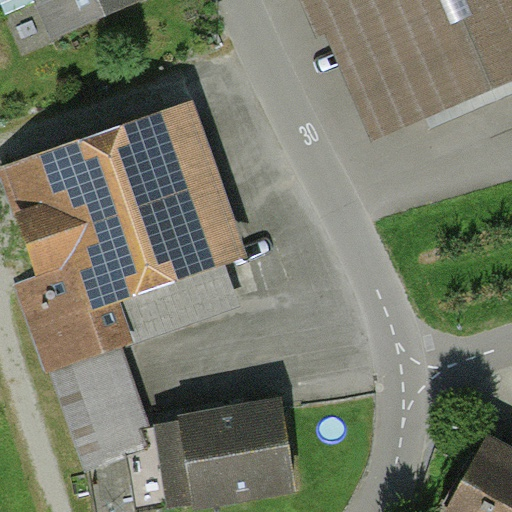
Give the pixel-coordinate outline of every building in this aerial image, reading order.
[(33,0),(51,41),(147,0),(33,0)] [(511,0),(300,0),(362,145),(511,81),(511,0)] [(218,259),(171,122),(11,177),(46,278),(22,286),(86,470),(147,449),(110,345),(207,312),(197,283),(188,286),(183,271),(218,259)] [(293,486),(280,409),(155,430),(161,463),(134,468),(141,511),(293,486)] [(511,511),(511,453),(488,440),(448,511),(511,511)]
